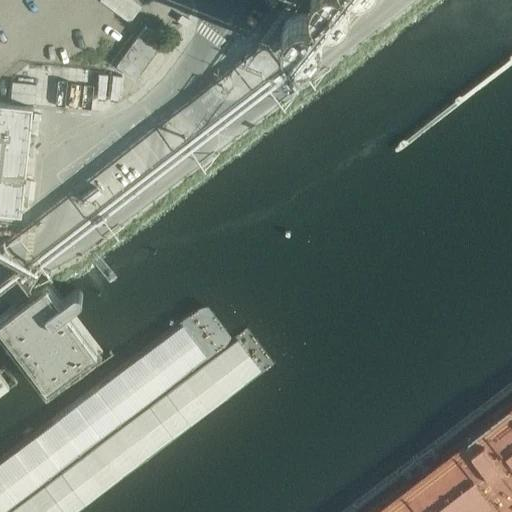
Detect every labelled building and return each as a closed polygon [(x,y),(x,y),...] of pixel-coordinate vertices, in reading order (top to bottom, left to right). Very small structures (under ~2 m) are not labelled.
[(137,0),(104,0),(130,18),(141,2),(137,0)] [(310,0),(311,1),(311,3),(312,5),(313,7),(314,10),(316,12),(317,14),(319,15),(321,16),(324,18),(326,18),(328,19),(331,19),(334,19),(337,18),(338,17),(341,16),(343,15),(345,13),(347,11),(348,9),(349,7),(350,5),(351,3),(351,0),(310,0)] [(312,15),(309,14),(306,13),(304,12),(302,12),(299,13),(296,13),(293,15),(291,16),(289,18),(287,21),(285,23),(285,24),(284,26),(283,28),(283,30),(283,31),(283,32),(283,35),(283,36),(283,38),(284,40),(285,42),(287,45),(288,47),(290,48),(292,50),(295,51),(297,52),(299,52),(301,53),(305,53),(307,52),(309,52),(312,50),(314,49),(316,48),(318,46),(320,44),(321,42),(322,40),(322,38),(323,35),(323,32),(323,30),(322,28),(322,26),(321,24),(319,21),(318,19),(316,17),(314,16),(312,15)] [(142,36),(118,67),(136,81),(160,50),(142,36)] [(9,103),(0,101),(0,209),(22,212),(24,185),(33,105),(9,103)] [(97,350),(67,309),(81,298),(82,298),(82,297),(83,296),(83,294),(83,293),(83,291),(82,290),(81,289),(79,288),(78,288),(77,288),(76,288),(75,289),(60,300),(51,289),(47,284),(21,304),(0,320),(0,324),(48,388),(97,350)]
